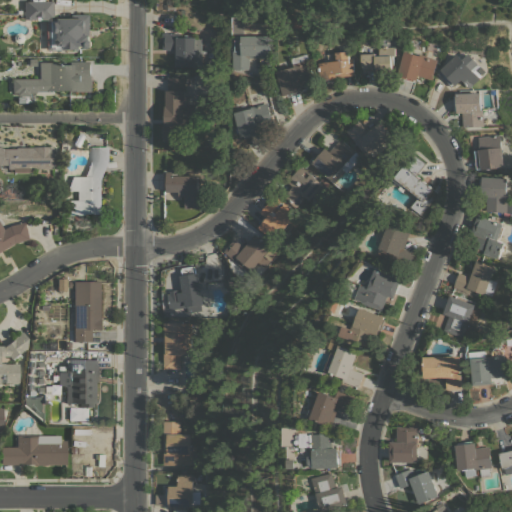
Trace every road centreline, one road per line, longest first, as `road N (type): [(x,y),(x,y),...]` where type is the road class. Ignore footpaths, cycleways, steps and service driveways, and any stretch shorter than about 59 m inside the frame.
road 1 (residential): [(437,127),(408,107),(343,99),(317,110),(205,233),(169,246),(79,249),(0,290)]
road 2 (residential): [(134,511),(135,0)]
road 3 (residential): [(379,511),(369,449),(375,421),(456,206),(452,159),(437,127)]
road 4 (residential): [(135,117),(0,117)]
road 5 (residential): [(134,496),(0,496)]
road 6 (residential): [(511,406),(468,420),(386,394)]
